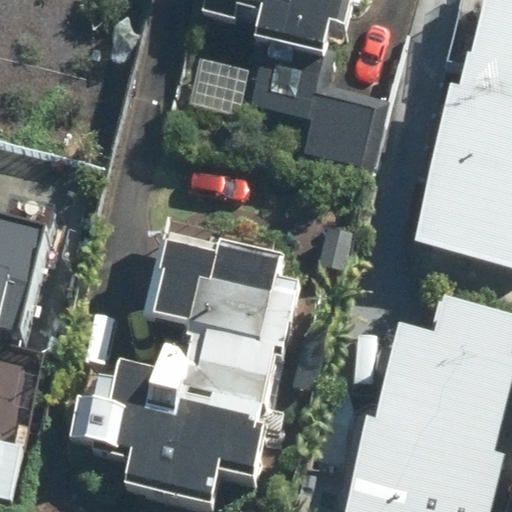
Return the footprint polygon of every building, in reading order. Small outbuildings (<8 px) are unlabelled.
[(215,0),(211,24),(262,34),(253,78),(200,67),(192,107),(303,130),(296,166),(373,182),(387,113),(322,100),(334,39),(352,43),(361,0),(215,0)] [(511,0),(489,0),(419,255),(511,280),(511,0)] [(0,381),(16,308),(41,313),(57,240),(0,227),(0,381)] [(104,415),(85,412),(77,455),(133,465),(127,495),(219,511),(225,482),(263,489),(285,365),(291,366),(304,293),(286,290),(291,263),(226,252),(224,261),(163,250),(149,328),(195,336),(192,357),(168,353),(163,382),(131,376),(128,391),(109,388),(104,415)] [(387,428),(366,422),(343,511),(498,511),(509,470),(502,468),(511,428),(511,325),(446,308),(435,353),(408,347),(387,428)]
